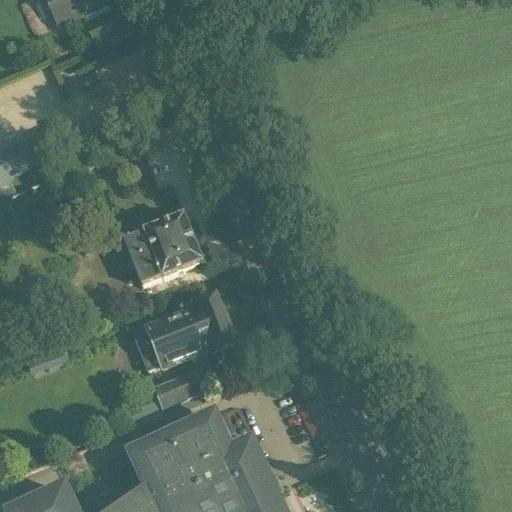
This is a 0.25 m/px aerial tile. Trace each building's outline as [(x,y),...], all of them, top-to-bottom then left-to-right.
[(43,0),(58,32),(110,8),(106,0),(43,0)] [(126,8),(96,22),(107,47),(137,34),(126,8)] [(54,134),(0,157),(0,189),(10,185),(9,181),(64,157),(61,150),(54,134)] [(61,150),(64,157),(66,163),(83,156),(77,143),(61,150)] [(83,180),(97,167),(85,158),(75,167),(83,180)] [(164,283),(203,267),(185,222),(183,222),(180,214),(122,237),(143,290),(163,282),(164,283)] [(212,358),(236,349),(216,299),(192,308),(194,313),(147,331),(148,334),(134,339),(149,376),(163,370),(164,373),(211,354),(212,358)] [(69,327),(73,338),(106,324),(102,314),(86,320),(69,327)] [(121,415),(129,435),(202,407),(200,401),(206,399),(196,376),(154,393),(157,402),(121,415)] [(269,484),(268,481),(253,449),(233,458),(216,422),(132,461),(147,494),(121,511),(74,511),(66,495),(28,511),(282,511),(276,498),(284,495),(277,481),(269,484)]
